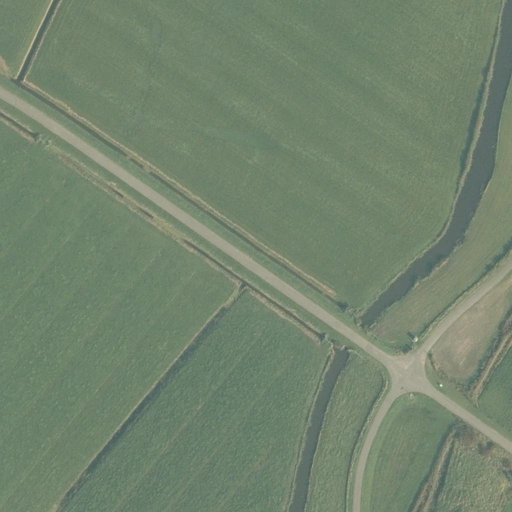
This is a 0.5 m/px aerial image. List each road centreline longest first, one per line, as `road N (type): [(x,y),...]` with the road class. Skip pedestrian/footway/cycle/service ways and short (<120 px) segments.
road 1 (unclassified): [(405,375),(0,93)]
road 2 (unclassified): [(405,375),(511,264)]
road 3 (unclassified): [(356,511),(365,456),(405,375)]
road 4 (unclassified): [(511,449),(405,375)]
